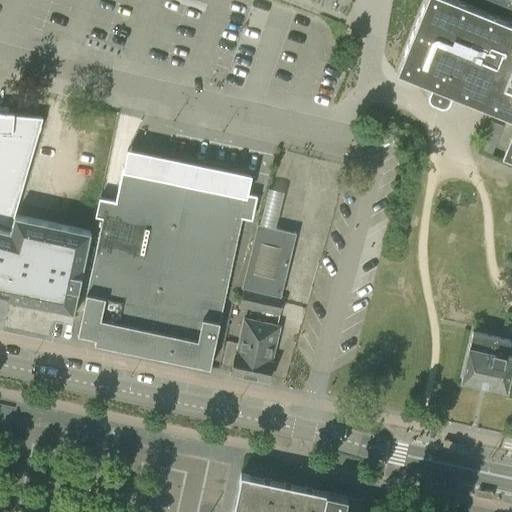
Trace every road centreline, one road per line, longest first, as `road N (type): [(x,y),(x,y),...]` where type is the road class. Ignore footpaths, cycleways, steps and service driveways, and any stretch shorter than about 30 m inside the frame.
road 1 (residential): [(304,433),(372,174),(366,141),(0,55)]
road 2 (secondary): [(304,433),(0,366)]
road 3 (secondary): [(459,467),(304,433)]
